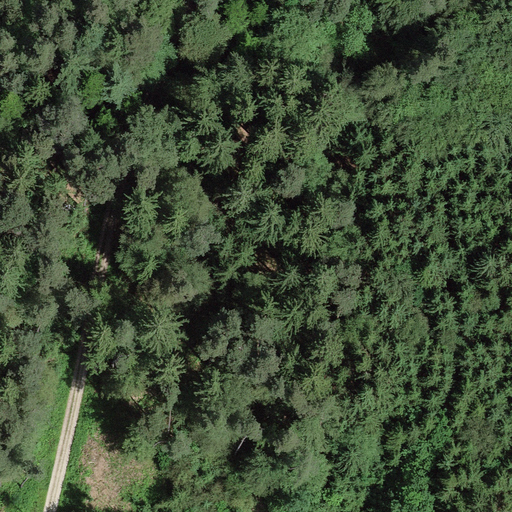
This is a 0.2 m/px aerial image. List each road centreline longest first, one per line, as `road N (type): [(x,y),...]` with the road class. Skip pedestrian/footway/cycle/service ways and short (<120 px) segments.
road 1 (track): [(186,0),(117,174),(49,511)]
road 2 (track): [(295,0),(346,123)]
